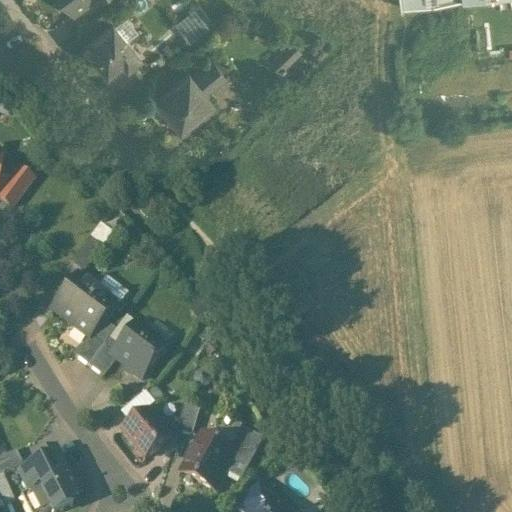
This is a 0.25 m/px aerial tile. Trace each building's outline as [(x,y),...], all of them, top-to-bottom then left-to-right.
[(64,0),(72,11),(87,0),(64,0)] [(399,0),(401,9),(465,0),(399,0)] [(205,28),(191,10),(173,24),(188,42),(205,28)] [(103,11),(75,34),(83,43),(111,21),(103,11)] [(138,54),(111,21),(83,43),(83,44),(82,48),(90,58),(95,59),(105,72),(120,59),(125,65),(138,54)] [(292,43),(279,55),(287,63),(300,51),(292,43)] [(210,62),(192,77),(204,92),(222,76),(210,62)] [(187,72),(156,97),(157,99),(146,109),(156,121),(166,113),(178,128),(211,101),(204,92),(192,77),(187,72)] [(17,173),(11,182),(0,179),(0,204),(10,212),(31,183),(17,173)] [(88,241),(69,267),(83,277),(102,252),(88,241)] [(96,293),(76,279),(49,314),(50,315),(53,312),(73,326),(70,330),(86,341),(87,342),(91,337),(100,324),(104,327),(117,309),(96,293)] [(126,296),(105,280),(96,293),(117,309),(126,296)] [(166,349),(135,325),(118,348),(110,359),(115,363),(141,382),(166,349)] [(91,337),(87,342),(86,341),(74,359),(87,369),(104,347),(91,337)] [(104,347),(87,369),(102,380),(115,363),(110,359),(118,348),(108,341),(104,347)] [(201,413),(185,408),(176,436),(193,441),(201,413)] [(169,441),(147,413),(122,434),(145,461),(169,441)] [(261,445),(239,434),(229,453),(235,457),(225,476),(240,484),(261,445)] [(229,453),(202,439),(181,477),(214,496),(225,476),(235,457),(229,453)] [(53,453),(32,464),(35,469),(18,477),(28,497),(32,496),(40,511),(65,511),(71,509),(68,504),(77,499),(68,482),(67,483),(55,460),(57,459),(53,453)] [(15,454),(0,461),(0,479),(22,468),(15,454)] [(278,499),(257,481),(235,508),(239,511),(265,511),(274,501),(275,502),(278,499)] [(40,511),(32,496),(28,497),(22,501),(27,511),(40,511)] [(287,511),(275,502),(274,501),(265,511),(287,511)]
